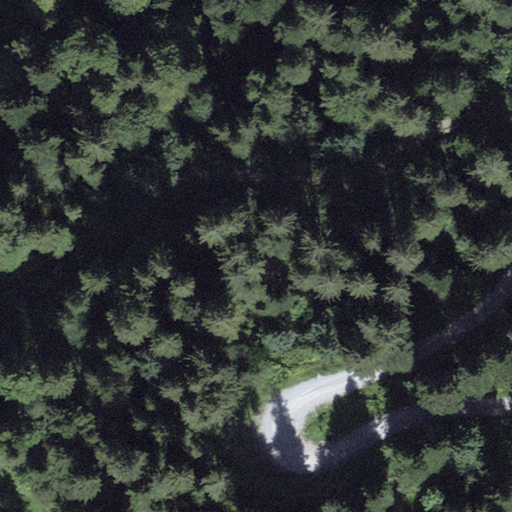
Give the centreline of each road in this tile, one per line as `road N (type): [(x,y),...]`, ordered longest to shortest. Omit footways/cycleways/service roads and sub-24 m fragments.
road 1 (track): [(511,114),(438,136),(360,177),(187,178),(0,284)]
road 2 (track): [(511,404),(417,414),(313,462),(296,459),(280,437),(280,420),(299,396),(437,345),(481,316),(511,279)]
